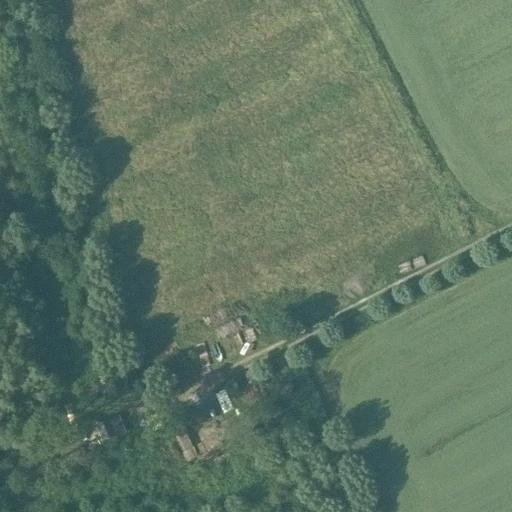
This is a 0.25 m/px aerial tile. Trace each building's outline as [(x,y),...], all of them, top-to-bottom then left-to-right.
[(187,368),(180,351),(157,361),(164,378),(187,368)] [(103,391),(100,383),(91,386),(93,394),(103,391)] [(85,446),(126,431),(119,414),(79,430),(85,446)] [(59,428),(55,419),(28,431),(32,440),(59,428)] [(85,453),(76,432),(58,441),(68,461),(85,453)]
